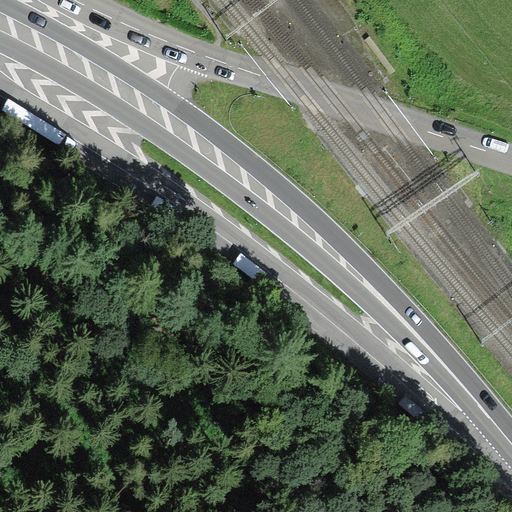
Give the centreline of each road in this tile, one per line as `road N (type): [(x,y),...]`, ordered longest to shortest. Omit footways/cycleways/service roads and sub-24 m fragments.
road 1 (track): [(0,261),(144,318),(293,393),(442,511)]
road 2 (primary): [(511,447),(346,265),(172,121)]
road 3 (tertiary): [(511,160),(206,60)]
road 4 (primary): [(172,121),(0,20)]
road 5 (tertiary): [(206,60),(77,0)]
